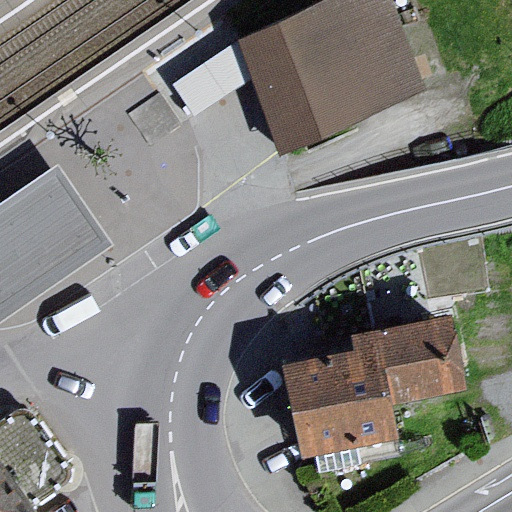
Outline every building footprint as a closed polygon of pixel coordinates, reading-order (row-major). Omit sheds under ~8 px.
[(379,0),(337,0),(246,37),(289,142),(416,91),(379,0)] [(235,43),(172,84),(195,119),(258,78),(235,43)] [(0,207),(0,322),(1,323),(111,248),(56,170),(0,207)] [(295,367),(315,449),(400,429),(394,400),(457,386),(441,319),(362,337),(365,351),(295,367)] [(0,511),(8,511),(72,469),(26,402),(0,420),(0,511)]
